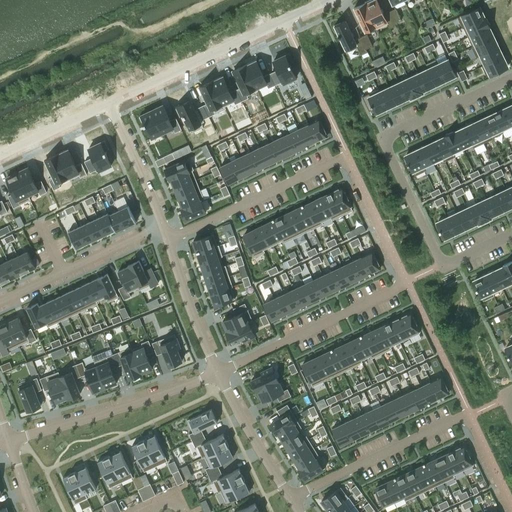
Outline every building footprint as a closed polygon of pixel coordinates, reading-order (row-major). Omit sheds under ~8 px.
[(365,3),(364,3),(375,27),(376,29),(387,25),(389,29),(395,25),(394,23),(389,12),(383,14),(376,0),(374,0),(369,0),(364,2),(365,3)] [(364,3),(354,8),(365,32),(375,27),(364,3)] [(479,7),(457,18),(462,28),(486,17),(485,16),(484,17),(479,7)] [(395,8),(389,12),(394,23),(401,20),(395,8)] [(436,24),(433,17),(424,21),(427,27),(436,24)] [(486,17),(462,28),(462,29),(463,28),(468,37),(490,27),(486,17)] [(345,21),(334,26),(338,36),(338,38),(339,37),(346,52),(357,47),(361,55),(367,52),(366,49),(360,37),(354,40),(345,21)] [(450,40),(464,32),(460,27),(447,34),(450,40)] [(490,27),(468,37),(472,47),(471,47),(471,48),(493,37),(489,28),(490,27)] [(367,34),(360,37),(366,49),(372,46),(367,34)] [(493,37),(471,48),(476,57),(498,47),(493,37)] [(498,47),(476,57),(476,58),(480,56),(485,65),(481,66),(482,67),(503,57),(498,47)] [(275,71),(269,74),(274,84),(280,81),(278,78),(290,72),(287,66),(289,65),(286,59),(284,59),(282,54),(270,60),(275,71)] [(381,55),(370,60),(374,67),(384,62),(381,55)] [(503,57),(482,67),(486,77),(507,67),(503,57)] [(455,76),(448,60),(438,65),(445,81),(455,76)] [(257,64),(246,69),(255,88),(266,82),(268,87),(274,84),(269,74),(263,77),(257,64)] [(445,81),(438,65),(428,70),(435,85),(445,81)] [(246,69),(235,74),(241,88),(235,90),(240,100),(246,98),(243,93),(255,88),(246,69)] [(435,85),(428,70),(418,74),(425,90),(435,85)] [(425,90),(418,74),(408,79),(416,96),(422,93),(421,92),(425,90)] [(416,96),(408,79),(398,83),(406,99),(410,97),(410,99),(416,96)] [(223,80),(211,85),(220,104),(231,99),(234,103),(240,100),(235,90),(229,93),(223,80)] [(406,99),(398,83),(389,88),(396,104),(406,99)] [(211,85),(200,90),(207,104),(201,107),(205,117),(211,114),(209,109),(220,104),(211,85)] [(396,104),(389,88),(380,92),(387,108),(396,104)] [(387,108),(380,92),(379,92),(378,89),(362,97),(369,111),(374,109),(376,113),(387,108)] [(188,96),(177,101),(186,120),(197,115),(199,120),(205,117),(201,107),(195,109),(188,96)] [(163,105),(152,110),(163,133),(173,128),(175,133),(181,130),(176,118),(170,121),(163,105)] [(511,105),(503,110),(511,127),(511,105)] [(152,110),(139,116),(142,124),(144,124),(145,126),(146,125),(152,138),(163,133),(152,110)] [(511,127),(503,110),(494,114),(502,133),(503,133),(502,132),(511,127),(511,129),(511,127)] [(493,137),(502,133),(494,114),(484,119),(493,139),(494,138),(493,137)] [(493,139),(484,119),(474,123),(483,143),(493,139)] [(319,120),(308,125),(316,141),(326,136),(319,120)] [(483,143),(474,123),(464,128),(474,148),(483,143)] [(308,125),(299,130),(307,147),(308,147),(307,146),(316,141),(308,125)] [(474,148),(464,128),(455,132),(454,131),(463,150),(462,148),(471,144),(473,148),(474,148)] [(299,130),(289,134),(297,150),(306,146),(306,148),(307,147),(299,130)] [(463,150),(454,131),(444,136),(454,157),(455,157),(454,155),(463,150)] [(289,134),(279,139),(287,155),(297,150),(289,134)] [(454,157),(444,136),(444,138),(435,142),(444,162),(454,157)] [(279,139),(269,143),(277,160),(287,155),(279,139)] [(94,158),(88,161),(92,171),(98,168),(97,164),(109,159),(106,152),(108,151),(105,145),(103,146),(100,141),(88,146),(94,158)] [(444,162),(435,142),(425,147),(434,164),(443,160),(444,162)] [(269,143),(260,148),(267,164),(277,160),(269,143)] [(206,144),(201,147),(206,159),(212,156),(207,146),(206,144)] [(434,164),(425,147),(415,151),(425,171),(424,169),(434,164)] [(260,148),(250,153),(258,169),(267,164),(260,148)] [(425,171),(415,151),(405,156),(409,163),(407,164),(408,165),(409,165),(415,176),(425,171)] [(70,153),(59,158),(68,177),(79,171),(81,176),(87,173),(82,163),(76,166),(70,153)] [(250,153),(240,157),(248,174),(258,169),(250,153)] [(240,157),(230,162),(238,178),(248,174),(240,157)] [(59,158),(47,163),(54,177),(48,180),(53,190),(59,187),(56,182),(68,177),(59,158)] [(189,159),(165,169),(169,179),(193,169),(189,159)] [(230,162),(220,167),(228,183),(238,178),(230,162)] [(28,168),(17,173),(30,200),(29,198),(39,193),(40,195),(46,192),(41,180),(35,183),(28,168)] [(193,169),(169,179),(169,180),(171,179),(175,189),(196,180),(192,170),(194,170),(193,169)] [(17,173),(6,178),(14,193),(8,196),(13,208),(30,200),(17,173)] [(196,180),(175,189),(179,199),(200,190),(196,180)] [(342,189),(332,194),(342,215),(352,210),(342,189)] [(200,190),(179,199),(183,208),(181,209),(182,209),(204,200),(200,190)] [(511,206),(511,203),(506,190),(496,195),(503,210),(511,206)] [(327,196),(322,198),(332,220),(342,215),(332,194),(331,194),(330,194),(327,195),(327,196)] [(503,210),(496,195),(486,200),(493,215),(503,210)] [(322,198),(312,203),(323,225),(323,224),(324,227),(333,223),(332,220),(322,198)] [(204,200),(182,209),(186,220),(205,212),(201,202),(204,200)] [(493,215),(486,200),(476,204),(484,221),(490,218),(490,217),(493,215)] [(302,205),(302,206),(313,229),(323,225),(312,203),(303,207),(302,205)] [(484,221),(476,204),(467,209),(474,224),(478,222),(479,224),(484,221)] [(128,206),(118,211),(126,227),(136,222),(128,206)] [(301,208),(293,212),(303,234),(313,229),(302,206),(301,206),(301,208)] [(474,224),(467,209),(457,213),(464,229),(474,224)] [(108,213),(107,213),(116,231),(126,227),(118,211),(109,215),(108,213)] [(293,212),(283,217),(293,238),(303,234),(293,212)] [(107,213),(98,218),(105,234),(115,230),(115,232),(116,231),(107,213)] [(464,229),(457,213),(447,218),(454,234),(464,229)] [(273,219),(272,220),(283,243),(293,238),(283,217),(282,217),(274,221),(273,219)] [(98,218),(88,223),(96,239),(105,234),(98,218)] [(454,234),(447,218),(437,223),(440,230),(439,231),(440,232),(441,231),(444,238),(454,234)] [(272,222),(263,226),(273,245),(282,241),(283,243),(272,220),(272,222)] [(88,223),(78,227),(86,243),(96,239),(88,223)] [(263,226),(254,231),(264,252),(263,250),(273,245),(263,226)] [(78,227),(68,232),(76,248),(86,243),(78,227)] [(254,231),(243,235),(254,257),(264,252),(254,231)] [(213,234),(193,241),(197,253),(219,245),(218,245),(217,246),(213,234)] [(219,245),(197,253),(200,263),(222,256),(219,245)] [(28,251),(17,256),(25,273),(36,268),(28,251)] [(372,252),(362,257),(370,274),(371,274),(370,273),(380,268),(372,252)] [(17,256),(8,260),(16,277),(25,273),(17,256)] [(222,256),(200,263),(204,273),(225,266),(225,265),(223,266),(220,257),(222,256)] [(362,257),(352,261),(360,277),(369,273),(369,275),(370,274),(362,257)] [(8,260),(0,264),(0,269),(6,282),(16,277),(8,260)] [(139,260),(128,265),(140,290),(150,285),(151,287),(158,284),(152,272),(146,275),(144,271),(139,260)] [(352,261),(342,266),(350,282),(360,277),(352,261)] [(511,261),(503,266),(511,285),(511,284),(511,261)] [(128,266),(118,271),(125,285),(118,288),(124,300),(131,296),(129,292),(135,289),(136,291),(140,290),(128,265),(128,266)] [(225,266),(204,273),(207,283),(229,276),(225,266)] [(342,266),(332,271),(340,287),(350,282),(342,266)] [(511,285),(503,266),(502,266),(503,267),(494,272),(502,289),(503,289),(502,287),(510,283),(511,285)] [(332,271),(323,275),(330,291),(340,287),(332,271)] [(502,289),(494,272),(484,276),(493,296),(494,296),(493,294),(502,289)] [(107,274),(97,278),(108,302),(118,297),(107,274)] [(323,275),(313,280),(320,296),(330,291),(323,275)] [(229,276),(207,283),(211,294),(232,286),(229,276)] [(493,296),(484,276),(474,281),(477,288),(476,289),(476,290),(478,290),(483,301),(493,296)] [(97,278),(87,283),(97,304),(97,303),(96,301),(105,297),(108,302),(97,278)] [(313,280),(303,285),(311,301),(320,296),(313,280)] [(87,283),(77,288),(87,308),(97,304),(87,283)] [(303,285),(293,289),(301,305),(311,301),(303,285)] [(232,286),(211,294),(215,306),(235,299),(231,288),(233,287),(232,286)] [(77,288),(68,292),(77,313),(87,308),(77,288)] [(293,289),(283,294),(291,310),(301,305),(293,289)] [(68,292),(58,297),(68,317),(77,313),(68,292)] [(283,294),(273,299),(281,315),(291,310),(283,294)] [(58,297),(48,301),(58,322),(68,317),(58,297)] [(273,299),(263,303),(271,319),(281,315),(273,299)] [(37,303),(48,327),(58,322),(48,301),(39,306),(37,303)] [(37,303),(27,308),(38,332),(48,327),(37,303)] [(236,315),(222,321),(227,332),(226,332),(226,333),(252,320),(247,310),(244,304),(233,309),(236,315)] [(410,313),(400,318),(409,338),(420,333),(410,313)] [(265,315),(259,317),(263,326),(269,323),(265,315)] [(18,317),(7,322),(18,345),(28,341),(30,343),(36,340),(31,328),(25,331),(18,317)] [(400,318),(390,323),(400,342),(409,338),(400,318)] [(252,320),(226,333),(231,343),(242,338),(246,337),(247,339),(254,336),(248,323),(253,321),(252,320)] [(7,322),(0,325),(0,334),(1,337),(3,341),(0,342),(0,350),(2,356),(9,352),(8,350),(18,345),(7,322)] [(386,325),(381,327),(391,349),(390,347),(400,342),(390,323),(385,325),(386,325)] [(381,327),(371,332),(381,354),(391,349),(381,327)] [(361,335),(360,335),(371,358),(381,354),(371,332),(362,336),(361,335)] [(174,334),(152,343),(157,355),(163,352),(168,366),(171,365),(172,367),(180,364),(179,362),(182,361),(177,349),(180,348),(174,334)] [(360,337),(351,341),(362,363),(361,361),(370,356),(371,359),(371,358),(360,335),(360,337)] [(131,347),(130,348),(141,374),(141,373),(152,369),(147,355),(153,352),(148,340),(141,343),(142,345),(132,350),(131,347)] [(351,341),(342,346),(352,368),(362,363),(351,341)] [(332,349),(331,349),(342,372),(352,368),(342,346),(333,350),(332,349)] [(63,348),(57,350),(59,357),(66,355),(63,348)] [(119,352),(113,355),(117,366),(123,364),(129,379),(131,378),(132,380),(140,377),(139,375),(141,374),(130,348),(119,352)] [(331,351),(322,355),(332,377),(342,372),(331,349),(330,349),(331,351)] [(104,352),(93,356),(95,361),(95,362),(105,387),(117,383),(111,369),(117,366),(113,355),(112,355),(106,357),(104,352)] [(322,355),(312,360),(323,381),(332,377),(322,355)] [(32,360),(26,363),(31,376),(37,373),(32,360)] [(312,360),(302,365),(312,386),(323,381),(312,360)] [(82,362),(75,365),(80,377),(86,374),(93,392),(95,391),(96,393),(104,390),(103,388),(105,387),(95,362),(84,366),(82,362)] [(293,363),(288,366),(292,375),(297,372),(293,363)] [(58,372),(68,399),(80,394),(74,379),(80,377),(75,365),(69,367),(70,372),(60,376),(58,372)] [(262,375),(251,381),(256,391),(278,381),(272,367),(265,371),(266,374),(262,375)] [(58,372),(40,379),(44,391),(51,388),(56,402),(67,398),(68,399),(58,372)] [(441,377),(430,382),(438,398),(448,393),(441,377)] [(29,387),(16,391),(18,398),(16,398),(19,405),(20,404),(22,410),(35,406),(31,394),(37,392),(34,381),(28,383),(29,387)] [(278,381),(256,391),(257,392),(258,391),(263,402),(276,395),(279,401),(291,396),(287,389),(283,391),(278,381)] [(430,382),(421,386),(429,404),(430,404),(429,402),(438,398),(430,382)] [(421,386),(411,391),(419,407),(427,403),(428,405),(429,404),(421,386)] [(411,391),(401,396),(409,412),(419,407),(411,391)] [(401,396),(391,400),(399,416),(409,412),(401,396)] [(391,400),(382,405),(389,421),(399,416),(391,400)] [(281,417),(270,424),(276,434),(297,421),(287,404),(277,411),(281,417)] [(382,405),(372,409),(379,426),(389,421),(382,405)] [(211,409),(183,422),(192,441),(204,435),(201,429),(217,422),(211,409)] [(372,409),(362,414),(370,430),(379,426),(372,409)] [(362,414),(352,419),(360,435),(370,430),(362,414)] [(352,419),(342,423),(350,440),(360,435),(352,419)] [(297,421),(276,434),(277,434),(278,433),(283,442),(303,430),(297,421)] [(342,423),(332,428),(340,444),(350,440),(342,423)] [(303,430),(283,442),(289,451),(308,439),(303,430)] [(204,435),(192,441),(195,448),(197,447),(202,457),(228,445),(223,434),(207,441),(204,435)] [(144,440),(143,440),(155,466),(167,461),(155,435),(153,435),(154,436),(145,441),(144,440)] [(308,439),(289,451),(295,460),(314,448),(308,439)] [(143,440),(132,445),(144,471),(155,466),(143,440)] [(228,445),(202,457),(202,458),(204,457),(209,467),(205,469),(208,476),(220,470),(217,464),(232,457),(233,457),(228,445)] [(464,446),(454,451),(463,470),(473,466),(464,446)] [(314,448),(295,460),(300,469),(299,470),(320,458),(314,448)] [(110,456),(109,456),(121,482),(132,477),(120,451),(119,451),(119,452),(110,457),(110,456)] [(449,453),(444,456),(454,477),(455,477),(454,475),(463,470),(454,451),(453,451),(448,453),(449,453)] [(109,456),(98,461),(110,487),(121,482),(109,456)] [(444,456),(434,460),(444,482),(454,477),(444,456)] [(320,458),(299,470),(305,480),(325,468),(319,458),(320,458)] [(424,463),(435,487),(444,482),(434,460),(425,464),(424,463)] [(423,465),(415,469),(425,491),(435,487),(424,463),(423,464),(423,465)] [(187,464),(181,467),(184,472),(190,470),(187,464)] [(75,471),(74,472),(86,498),(87,498),(85,493),(96,488),(86,467),(84,467),(85,468),(76,473),(75,471)] [(220,470),(208,476),(211,482),(213,481),(218,492),(244,480),(239,469),(223,476),(220,470)] [(415,469),(405,474),(415,496),(425,491),(415,469)] [(178,470),(172,473),(177,485),(184,482),(178,470)] [(74,472),(63,477),(75,503),(86,498),(74,472)] [(395,477),(394,477),(405,500),(415,496),(405,474),(396,478),(395,477)] [(394,479),(385,483),(395,503),(404,498),(405,501),(405,500),(394,477),(393,478),(394,479)] [(244,480),(218,492),(218,493),(220,492),(221,493),(226,502),(250,491),(244,480)] [(150,483),(144,486),(149,498),(155,495),(150,483)] [(385,483),(375,488),(384,508),(395,503),(385,483)] [(144,486),(138,489),(143,501),(149,498),(144,486)] [(329,511),(348,497),(340,487),(321,501),(329,511)] [(348,497),(329,511),(345,511),(350,509),(343,501),(348,497)] [(115,499),(109,502),(113,511),(118,511),(121,511),(115,499)] [(113,511),(109,502),(103,505),(106,511),(113,511)] [(259,511),(255,503),(235,511),(259,511)]
